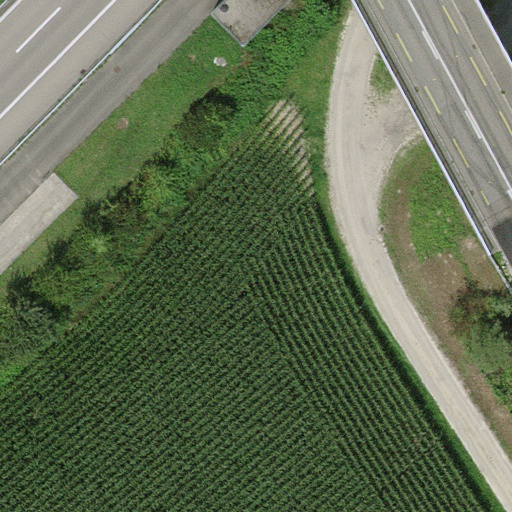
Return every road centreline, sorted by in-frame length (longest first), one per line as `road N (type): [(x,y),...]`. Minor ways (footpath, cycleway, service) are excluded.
road 1 (track): [(381,0),(349,95),(354,191),(376,270),(511,496)]
road 2 (tertiary): [(416,0),(511,178)]
